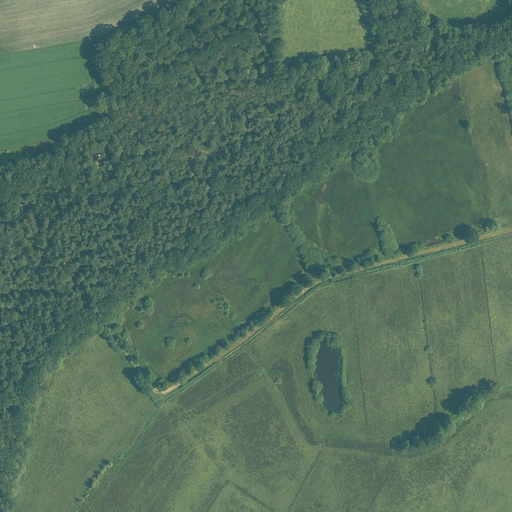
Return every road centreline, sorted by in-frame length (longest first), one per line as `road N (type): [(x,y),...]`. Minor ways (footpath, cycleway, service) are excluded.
road 1 (track): [(63,264),(160,389),(319,280),(511,229)]
road 2 (track): [(62,258),(51,239),(49,206),(59,182),(97,169)]
